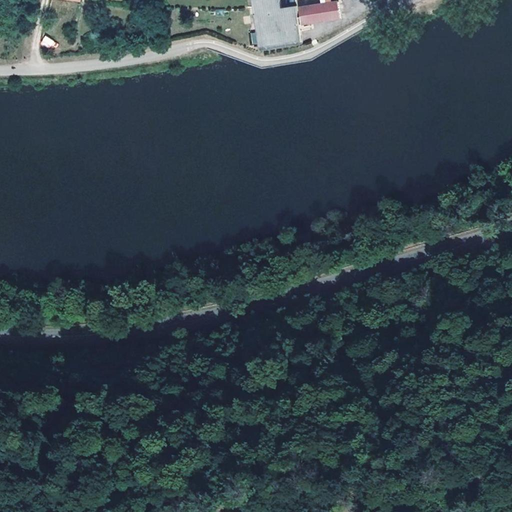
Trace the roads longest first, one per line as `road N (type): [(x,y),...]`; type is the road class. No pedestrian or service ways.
road 1 (secondary): [(0,336),(176,322),(511,228)]
road 2 (residential): [(0,70),(106,64),(204,45),(275,63),(305,57),(412,0)]
